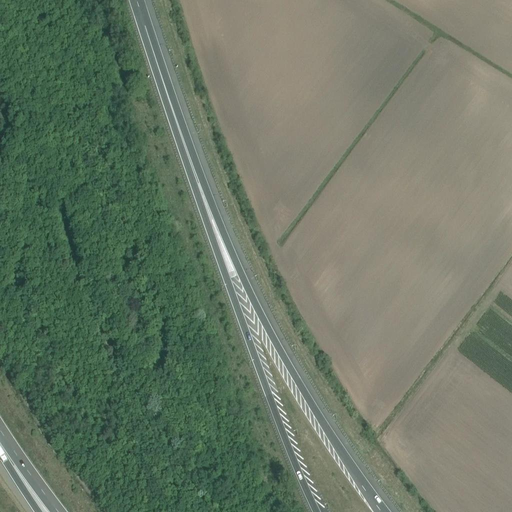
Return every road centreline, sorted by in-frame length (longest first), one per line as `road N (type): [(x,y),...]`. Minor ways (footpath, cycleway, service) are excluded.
road 1 (motorway): [(381,511),(246,285),(144,24)]
road 2 (motorway): [(314,511),(190,175),(144,24)]
